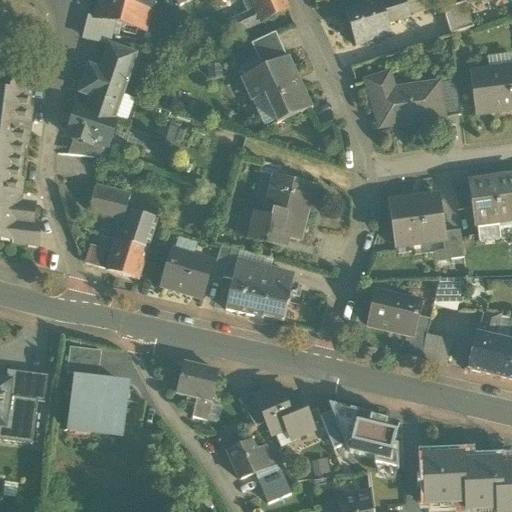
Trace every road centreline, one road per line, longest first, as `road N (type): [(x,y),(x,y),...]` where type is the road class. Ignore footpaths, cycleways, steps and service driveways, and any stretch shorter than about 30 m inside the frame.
road 1 (residential): [(69,0),(43,178),(78,287),(75,311)]
road 2 (residential): [(137,328),(133,347),(169,418),(236,511)]
road 3 (residential): [(362,173),(362,213),(319,371)]
road 4 (tertiary): [(319,371),(511,416)]
road 5 (tertiary): [(137,328),(319,371)]
road 6 (residential): [(294,0),(358,145),(362,173)]
road 7 (residential): [(511,154),(362,173)]
